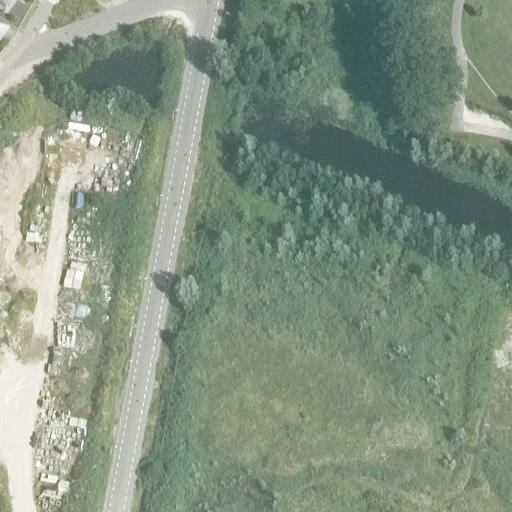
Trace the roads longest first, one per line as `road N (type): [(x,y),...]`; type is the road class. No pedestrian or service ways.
road 1 (unclassified): [(213,4),(115,511)]
road 2 (residential): [(17,56),(140,9),(213,4)]
